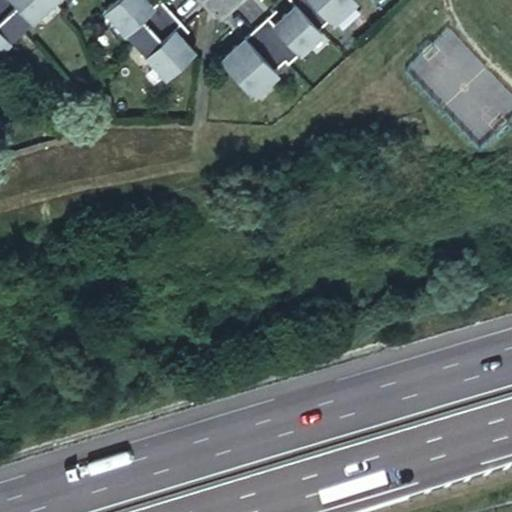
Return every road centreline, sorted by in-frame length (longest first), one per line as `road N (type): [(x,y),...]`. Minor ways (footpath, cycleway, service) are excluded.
road 1 (motorway): [(511,357),(2,511)]
road 2 (motorway): [(227,511),(511,424)]
